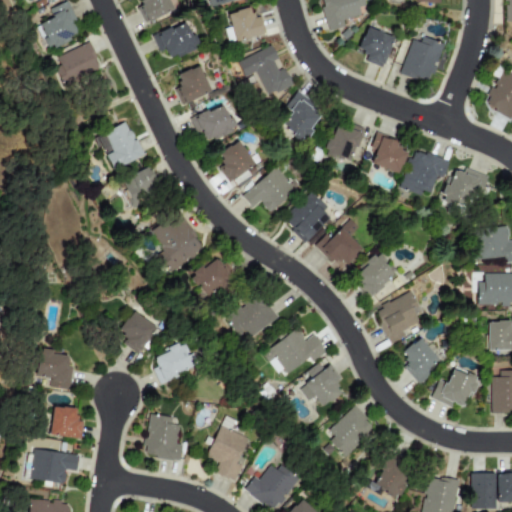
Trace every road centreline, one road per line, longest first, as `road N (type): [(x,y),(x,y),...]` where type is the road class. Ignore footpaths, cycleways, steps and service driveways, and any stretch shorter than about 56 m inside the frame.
road 1 (residential): [(98,0),(193,190),(243,240),(317,292),(397,412),(438,435),(511,443)]
road 2 (residential): [(284,0),(300,45),(329,79),(511,159)]
road 3 (residential): [(440,126),(468,51),(475,0)]
road 4 (residential): [(219,511),(183,494),(101,480)]
